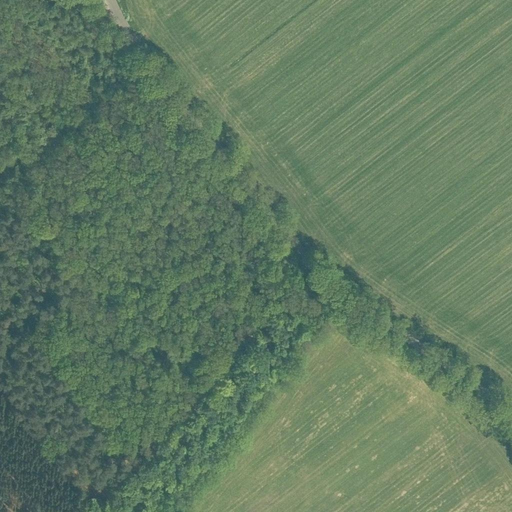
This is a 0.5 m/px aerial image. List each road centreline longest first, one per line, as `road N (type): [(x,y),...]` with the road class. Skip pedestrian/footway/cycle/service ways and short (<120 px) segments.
road 1 (unclassified): [(511,423),(454,369),(324,277),(109,0)]
road 2 (track): [(294,279),(102,490),(89,485),(0,377)]
